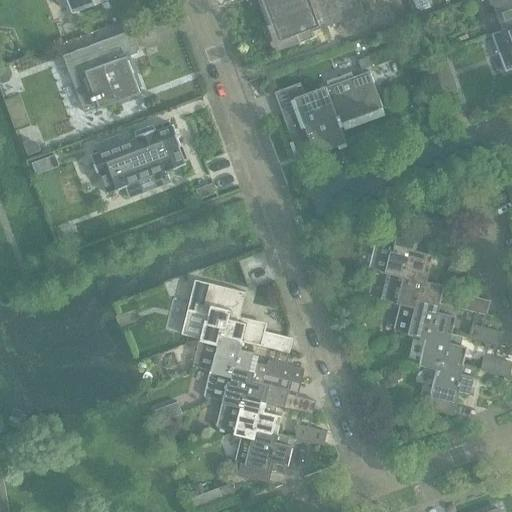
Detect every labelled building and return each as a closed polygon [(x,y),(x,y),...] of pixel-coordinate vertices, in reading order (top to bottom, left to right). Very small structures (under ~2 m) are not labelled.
[(67,0),(72,13),(106,0),(67,0)] [(268,0),(283,39),(334,20),(335,23),(364,13),(359,0),(268,0)] [(511,0),(494,0),(505,29),(511,26),(511,0)] [(140,94),(127,58),(138,54),(130,32),(63,56),(72,80),(86,75),(98,109),(140,94)] [(301,83),(275,92),(299,156),(314,151),(315,154),(347,142),(341,128),(344,127),(342,124),(384,108),(370,71),(353,78),(351,73),(326,82),(328,87),(306,95),(301,83)] [(92,155),(91,156),(98,176),(100,176),(100,175),(107,193),(107,194),(128,187),(127,185),(165,170),(165,171),(166,173),(186,165),(185,163),(185,164),(178,146),(179,146),(181,145),(173,125),(172,126),(156,132),(156,131),(155,129),(135,137),(136,139),(131,141),(129,134),(117,138),(116,137),(96,145),(99,153),(92,156),(92,155)] [(57,154),(35,163),(38,172),(61,164),(57,154)] [(370,269),(385,273),(404,277),(404,276),(406,277),(408,268),(422,271),(423,268),(424,264),(427,265),(430,254),(423,253),(425,245),(427,246),(429,237),(454,243),(459,226),(428,218),(427,220),(427,223),(384,213),(370,269)] [(440,275),(422,271),(408,268),(406,277),(404,276),(404,277),(385,273),(388,274),(382,300),(398,304),(415,308),(416,307),(418,308),(421,299),(441,304),(443,295),(441,295),(441,296),(438,296),(441,285),(437,284),(438,278),(439,278),(440,275)] [(222,337),(243,342),(245,333),(245,334),(241,333),(244,323),(239,322),(241,314),(246,293),(198,281),(190,312),(184,338),(199,341),(199,342),(200,342),(217,346),(218,346),(220,346),(222,337)] [(462,295),(458,309),(487,316),(491,302),(462,295)] [(409,335),(426,340),(427,338),(429,338),(431,330),(452,334),(454,326),(453,326),(453,327),(450,326),(453,316),(449,315),(451,309),(452,306),(441,304),(421,299),(418,308),(416,307),(415,308),(398,304),(397,305),(402,306),(396,332),(409,335)] [(473,326),(470,340),(499,346),(502,333),(473,326)] [(463,337),(452,334),(431,330),(429,338),(427,338),(426,340),(420,366),(438,370),(438,368),(441,369),(443,360),(463,365),(465,357),(465,358),(461,357),(464,347),(461,346),(463,337)] [(265,332),(261,346),(290,353),(293,339),(265,332)] [(253,344),(243,342),(222,337),(220,346),(218,346),(217,346),(200,342),(193,368),(211,372),(211,373),(229,377),(229,376),(232,377),(234,368),(264,375),(301,384),(305,370),(268,361),(267,366),(256,363),(256,364),(253,364),(255,354),(251,353),(253,344)] [(511,363),(484,357),(481,371),(510,378),(511,368),(511,363)] [(438,368),(438,370),(432,395),(427,394),(424,408),(449,414),(452,402),(454,402),(455,399),(455,398),(456,393),(471,396),(473,386),(469,385),(470,381),(471,381),(472,378),(479,380),(479,379),(473,377),(476,368),(463,365),(443,360),(441,369),(438,368)] [(246,398),(266,403),(268,395),(267,396),(264,395),(267,385),(262,384),(264,375),(234,368),(232,377),(229,376),(229,377),(211,373),(205,399),(222,403),(222,404),(240,408),(241,407),(243,408),(246,398)] [(287,393),(284,407),(312,414),(316,400),(287,393)] [(241,407),(240,408),(222,404),(216,430),(234,434),(233,434),(252,439),(252,438),(255,439),(257,429),(278,434),(280,426),(279,426),(276,426),(278,416),(274,414),(276,405),(266,403),(246,398),(243,408),(241,407)] [(299,426),(296,438),(324,445),(327,433),(299,426)] [(252,438),(252,439),(245,465),(241,463),(238,477),(264,483),(267,471),(269,471),(271,462),(285,465),(288,455),(291,456),(293,448),(293,447),(276,443),(278,434),(257,429),(255,439),(252,438)] [(219,488),(192,499),(197,510),(223,500),(219,488)]
